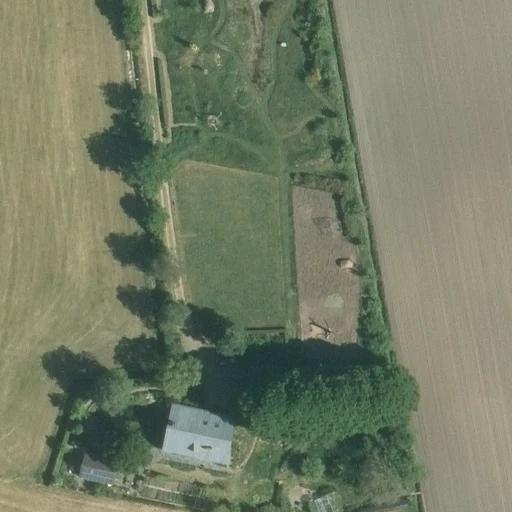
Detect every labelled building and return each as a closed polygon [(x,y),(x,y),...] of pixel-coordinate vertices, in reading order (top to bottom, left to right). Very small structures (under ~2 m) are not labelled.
[(249,362),(248,392),(281,393),(282,363),(249,362)] [(308,400),(336,398),(336,388),(335,380),(306,383),(308,400)] [(336,388),(336,398),(386,393),(385,383),(336,388)] [(171,405),(161,453),(226,467),(236,418),(171,405)] [(124,479),(115,477),(119,463),(84,455),(79,479),(113,487),(113,486),(122,488),(124,479)] [(312,511),(328,511),(340,508),(333,490),(307,499),(312,511)]
